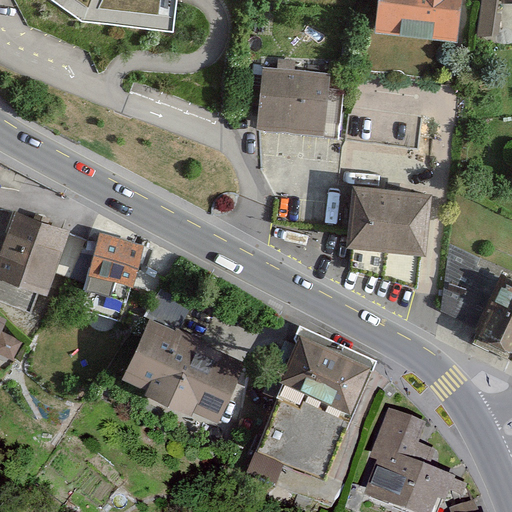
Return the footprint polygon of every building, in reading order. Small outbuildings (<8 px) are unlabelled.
[(372,0),(370,28),(452,36),(455,0),(372,0)] [(499,33),(500,0),(483,0),(481,32),(499,33)] [(326,73),(262,66),(256,127),(320,133),(326,73)] [(425,188),(349,180),(343,241),(419,248),(425,188)] [(62,227),(7,208),(0,227),(0,271),(42,286),(62,227)] [(131,280),(140,244),(91,231),(82,267),(131,280)] [(449,258),(444,313),(469,315),(471,296),(487,297),(490,262),(449,258)] [(511,276),(505,273),(476,326),(511,345),(511,276)] [(237,359),(144,314),(117,370),(210,415),(237,359)] [(373,357),(294,323),(244,440),(323,474),(373,357)] [(389,409),(352,492),(397,511),(437,511),(452,478),(425,466),(432,450),(414,442),(422,424),(389,409)] [(449,509),(449,511),(485,511),(482,500),(449,509)]
